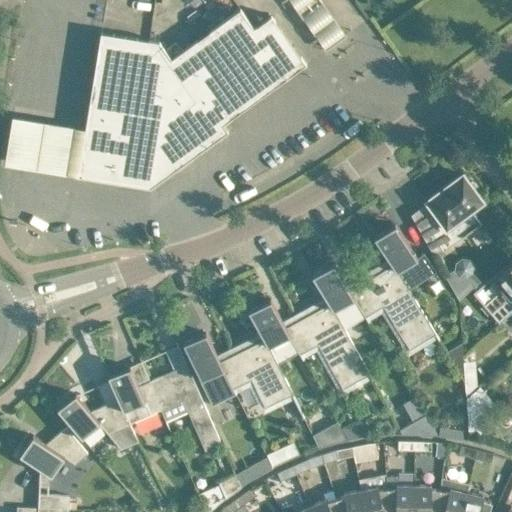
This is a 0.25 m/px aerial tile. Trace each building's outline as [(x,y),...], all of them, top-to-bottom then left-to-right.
[(320,0),(290,0),(326,49),(346,34),(320,0)] [(171,57),(159,40),(101,31),(85,126),(78,175),(150,186),(151,186),(228,130),(223,123),(306,63),(271,14),(254,27),(240,8),(171,57)] [(85,126),(10,113),(3,161),(78,175),(85,126)] [(481,222),(472,209),(483,201),(463,173),(426,200),(440,219),(430,226),(443,250),(481,222)] [(388,258),(390,257),(398,270),(417,256),(395,223),(374,237),(388,258)] [(388,258),(357,277),(361,284),(350,291),(353,297),(368,321),(369,320),(366,315),(383,305),(409,349),(435,333),(438,339),(439,338),(398,270),(390,257),(388,258)] [(454,269),(445,274),(459,299),(481,280),(473,272),(475,265),(470,258),(462,257),(456,262),(454,269)] [(511,312),(511,310),(511,260),(511,259),(487,280),(498,292),(484,304),(499,322),(511,312)] [(325,296),(327,295),(334,309),(353,297),(350,291),(361,284),(357,277),(347,283),(333,262),(312,275),(325,296)] [(325,296),(293,314),(297,321),(285,328),(289,334),(302,358),(304,358),(301,353),(318,343),(343,388),(368,374),(371,379),(373,378),(334,309),(327,295),(325,296)] [(248,310),(260,332),(262,331),(269,345),(289,334),(285,328),(297,321),(293,314),(283,320),(270,298),(248,310)] [(206,331),(183,342),(201,379),(211,399),(232,388),(219,361),(231,355),(228,348),(217,354),(206,331)] [(260,332),(228,348),(231,355),(219,361),(232,388),(235,393),(236,392),(234,387),(251,379),(265,407),(292,393),(303,417),(304,416),(269,345),(262,331),(260,332)] [(176,342),(185,364),(150,379),(168,418),(187,410),(205,449),(221,442),(177,341),(176,342)] [(464,381),(461,342),(446,351),(464,381)] [(124,409),(130,422),(161,408),(166,419),(168,418),(150,379),(138,384),(130,365),(108,375),(118,398),(119,398),(124,409)] [(121,448),(138,440),(130,422),(124,409),(119,398),(118,398),(91,410),(76,392),(57,408),(70,423),(70,422),(82,436),(99,422),(121,448)] [(337,421),(325,428),(333,443),(335,443),(347,440),(337,421)] [(75,463),(88,452),(66,426),(46,442),(33,434),(19,454),(40,467),(38,506),(69,507),(70,494),(48,493),(49,473),(51,475),(64,456),(75,463)] [(398,440),(398,449),(414,449),(415,440),(398,440)] [(431,440),(415,440),(414,449),(431,450),(431,440)] [(368,442),(352,445),(354,455),(355,461),(378,457),(375,442),(368,442)] [(461,444),(459,453),(475,457),(477,448),(461,444)] [(336,449),(321,453),(324,462),(338,458),(354,455),(352,445),(336,449)] [(493,452),(477,448),(475,457),(491,461),(493,452)] [(307,458),(292,465),(296,473),(311,466),(324,462),(321,453),(307,458)] [(242,481),(253,475),(241,454),(231,459),(242,481)] [(277,471),(281,480),(296,473),(292,465),(277,471)] [(241,486),(235,474),(219,481),(226,496),(241,486)] [(469,483),(442,476),(440,488),(436,511),(461,511),(467,491),(469,483)] [(389,511),(413,511),(414,484),(396,483),(396,487),(387,487),(389,511)] [(431,484),(414,484),(413,511),(436,511),(440,488),(431,487),(431,484)] [(378,485),(361,488),(365,511),(389,511),(387,487),(378,488),(378,485)] [(257,494),(251,486),(238,496),(243,503),(257,494)] [(343,492),(344,495),(336,498),(340,511),(365,511),(361,488),(343,492)] [(332,490),(324,493),(326,497),(310,505),(313,511),(340,511),(336,498),(335,498),(332,490)] [(467,491),(461,511),(487,511),(492,501),(483,498),(484,495),(467,491)] [(231,511),(243,503),(238,496),(224,506),(217,511),(231,511)] [(291,502),(280,508),(282,511),(313,511),(310,505),(296,511),(291,502)]
